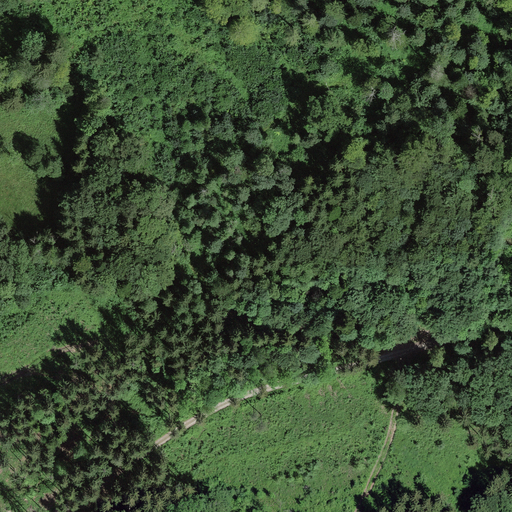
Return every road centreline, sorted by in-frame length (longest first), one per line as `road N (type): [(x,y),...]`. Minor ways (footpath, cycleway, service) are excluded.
road 1 (track): [(511,315),(344,366),(305,362),(249,378),(179,419),(57,511)]
road 2 (track): [(397,351),(257,318),(221,300),(179,239),(191,194),(285,113)]
road 3 (motorway): [(511,177),(306,511)]
road 4 (motorway): [(380,511),(511,296)]
road 5 (track): [(412,348),(390,442),(347,511)]
